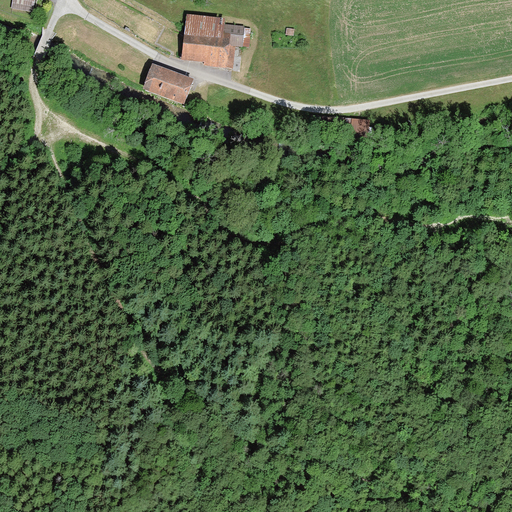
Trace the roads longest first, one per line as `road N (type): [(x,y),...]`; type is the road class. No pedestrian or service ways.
road 1 (track): [(38,56),(32,88),(43,118),(147,164),(248,244),(283,244),(318,226),(373,218),(438,234),(487,227),(511,235)]
road 2 (unclassified): [(511,78),(311,109),(172,64),(61,0)]
